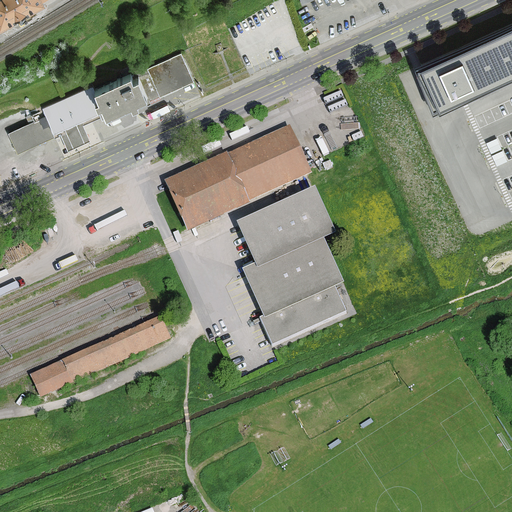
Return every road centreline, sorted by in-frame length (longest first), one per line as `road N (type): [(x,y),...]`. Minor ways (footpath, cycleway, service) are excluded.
road 1 (primary): [(85,511),(246,452),(379,388),(449,341),(459,324),(457,294)]
road 2 (primary): [(242,103),(0,210)]
road 3 (unclassified): [(457,294),(385,151)]
